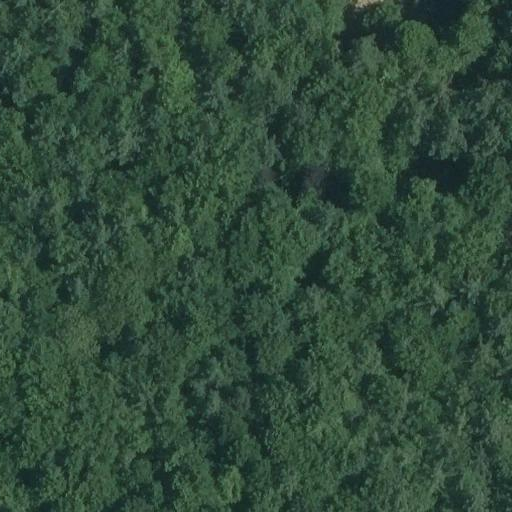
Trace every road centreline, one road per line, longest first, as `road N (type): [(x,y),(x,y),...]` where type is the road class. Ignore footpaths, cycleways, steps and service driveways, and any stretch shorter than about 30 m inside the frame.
road 1 (track): [(208,184),(0,211)]
road 2 (track): [(208,184),(176,0)]
road 3 (track): [(228,303),(208,184)]
